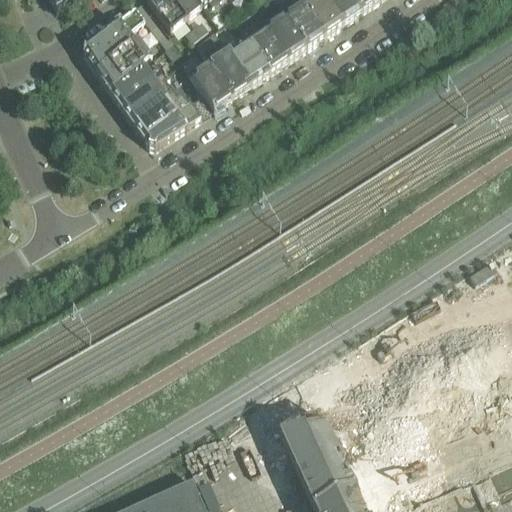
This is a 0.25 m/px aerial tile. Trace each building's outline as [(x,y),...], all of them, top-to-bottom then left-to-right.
[(90,2),(89,0),(47,0),(56,18),(90,2)] [(170,39),(186,26),(165,0),(154,0),(145,7),(170,39)] [(190,0),(165,0),(186,26),(202,14),(200,12),(190,0)] [(223,5),(218,0),(190,0),(200,12),(206,7),(212,14),(223,5)] [(342,32),(322,3),(320,0),(317,0),(310,5),(314,9),(304,15),(324,45),(342,32)] [(326,0),(322,3),(342,32),(361,20),(346,0),(326,0)] [(346,0),(361,20),(379,8),(373,0),(346,0)] [(142,20),(147,16),(142,10),(84,56),(83,62),(95,79),(124,57),(118,48),(143,28),(141,26),(145,23),(142,20)] [(301,11),(283,23),(306,57),(324,45),(304,15),(301,11)] [(306,57),(283,23),(277,27),(265,35),(288,70),(306,57)] [(201,29),(193,36),(200,44),(208,38),(201,29)] [(269,82),(288,70),(265,35),(258,40),(261,45),(249,52),(269,82)] [(192,50),(200,44),(193,36),(185,42),(192,50)] [(141,75),(149,69),(152,67),(136,47),(124,57),(95,79),(109,100),(141,75)] [(231,64),(250,94),(269,82),(249,52),(246,47),(239,52),(242,57),(231,64)] [(250,94),(231,64),(228,59),(208,72),(212,77),(231,107),(250,94)] [(231,107),(212,77),(208,72),(206,68),(187,80),(213,119),(231,107)] [(141,75),(109,100),(121,117),(163,84),(157,77),(148,84),(141,75)] [(133,134),(166,108),(176,100),(164,83),(163,84),(121,117),(133,134)] [(144,149),(186,117),(188,115),(176,100),(166,108),(133,134),(144,149)] [(188,115),(186,117),(144,149),(149,155),(156,156),(200,127),(190,113),(188,115)] [(511,511),(511,484),(485,496),(492,511),(511,511)] [(203,511),(192,488),(191,488),(138,511),(203,511)]
